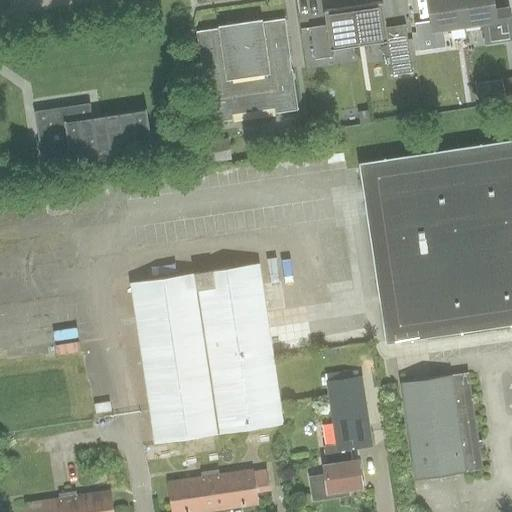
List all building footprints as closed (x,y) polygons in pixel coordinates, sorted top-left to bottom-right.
[(464,25),(460,0),(430,0),(435,30),(464,25)] [(493,11),(490,0),(460,0),(464,25),(484,22),(487,42),(511,38),(511,24),(510,9),(493,11)] [(383,2),(353,6),(360,48),(388,44),(392,75),(413,72),(406,25),(387,28),(383,2)] [(360,48),(353,6),(324,11),(326,28),(311,30),(315,62),(333,59),(332,52),(360,48)] [(197,32),(211,126),(234,122),(233,117),(276,110),(277,116),(300,113),(285,18),(261,22),(261,20),(221,26),(221,28),(197,32)] [(72,166),(153,154),(147,109),(92,117),(90,103),(35,112),(43,169),(71,164),(72,166)] [(369,109),(358,111),(360,124),(371,122),(369,109)] [(310,131),(292,134),(295,151),(313,148),(310,131)] [(230,140),(207,144),(208,154),(231,151),(230,140)] [(511,140),(511,141),(360,163),(387,344),(511,324),(511,140)] [(155,442),(283,423),(259,264),(131,283),(155,442)] [(362,376),(348,379),(347,370),(326,374),(327,382),(336,444),(324,446),(327,465),(324,466),(326,476),(313,478),(312,478),(315,498),(347,494),(347,492),(346,492),(346,489),(362,487),(358,460),(352,461),(351,449),(373,445),(362,376)] [(416,479),(483,469),(468,373),(402,383),(416,479)] [(270,490),(267,470),(219,477),(218,470),(210,471),(216,508),(257,502),(256,492),(270,490)] [(188,511),(216,508),(210,471),(202,472),(203,479),(170,484),(173,511),(188,511)] [(76,491),(67,492),(70,511),(112,511),(110,493),(77,498),(76,491)] [(70,511),(67,492),(59,494),(60,501),(27,506),(27,511),(70,511)]
